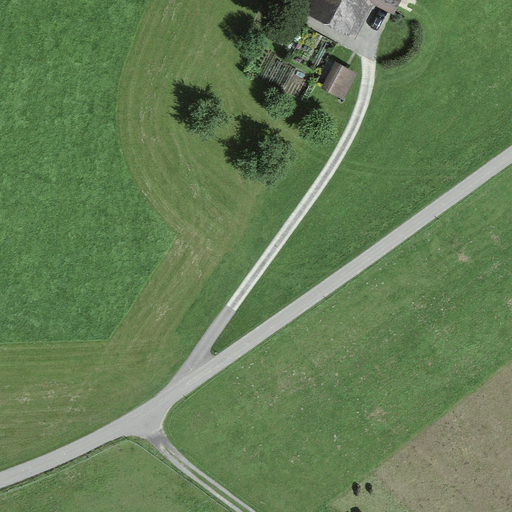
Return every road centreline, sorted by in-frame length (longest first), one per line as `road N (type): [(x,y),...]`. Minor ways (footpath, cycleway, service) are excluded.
road 1 (track): [(178,390),(207,335),(351,130),(377,16)]
road 2 (track): [(134,418),(249,511)]
